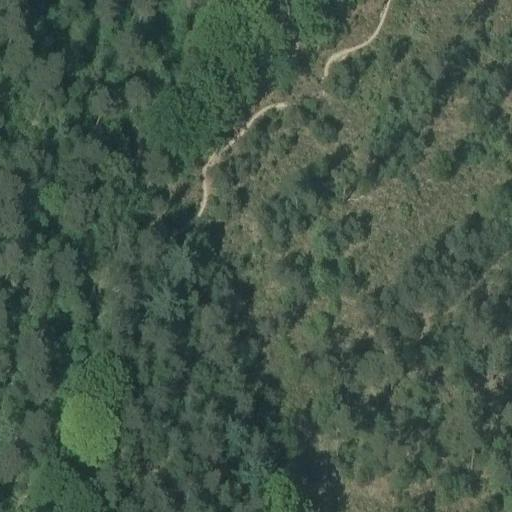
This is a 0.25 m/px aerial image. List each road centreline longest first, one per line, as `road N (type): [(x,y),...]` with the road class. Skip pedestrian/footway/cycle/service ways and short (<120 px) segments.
road 1 (track): [(69,511),(125,161),(309,0)]
road 2 (track): [(138,151),(172,265),(271,511)]
